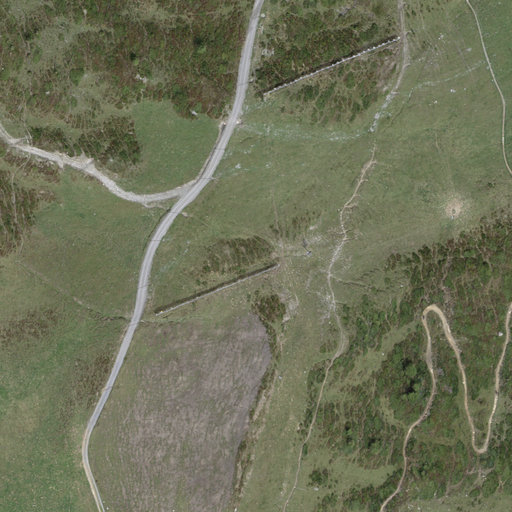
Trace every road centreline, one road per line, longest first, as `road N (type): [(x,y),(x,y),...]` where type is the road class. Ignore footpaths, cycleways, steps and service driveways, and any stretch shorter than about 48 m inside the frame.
road 1 (track): [(263,0),(238,110),(203,183),(162,227),(143,264),(133,327),(86,431),(85,459),(101,511)]
road 2 (track): [(186,201),(129,198),(95,169),(9,142),(0,127)]
